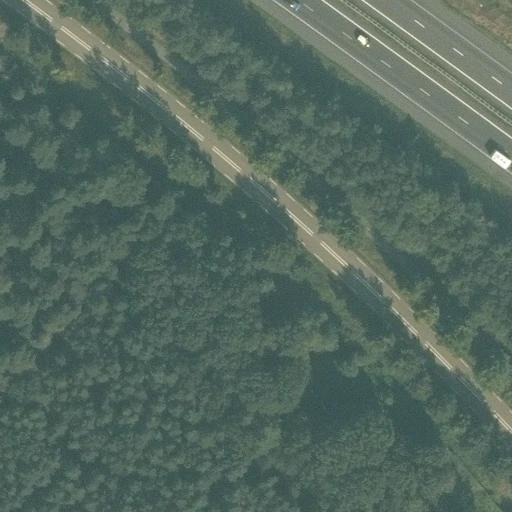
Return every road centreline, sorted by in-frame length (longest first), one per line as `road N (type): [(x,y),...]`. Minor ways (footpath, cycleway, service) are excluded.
road 1 (tertiary): [(511,431),(249,181),(19,0)]
road 2 (motorway): [(286,0),(511,161)]
road 3 (motorway): [(511,94),(380,0)]
